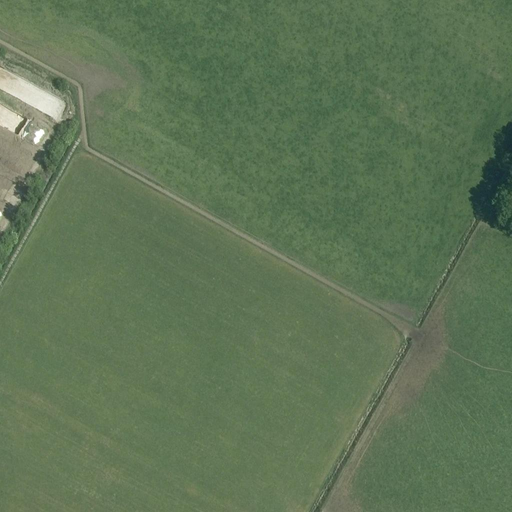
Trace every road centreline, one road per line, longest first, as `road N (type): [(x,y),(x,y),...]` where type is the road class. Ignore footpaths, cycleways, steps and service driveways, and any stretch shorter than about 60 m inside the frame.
road 1 (track): [(0,42),(79,86),(86,150),(421,335),(324,511)]
road 2 (track): [(84,131),(0,286)]
